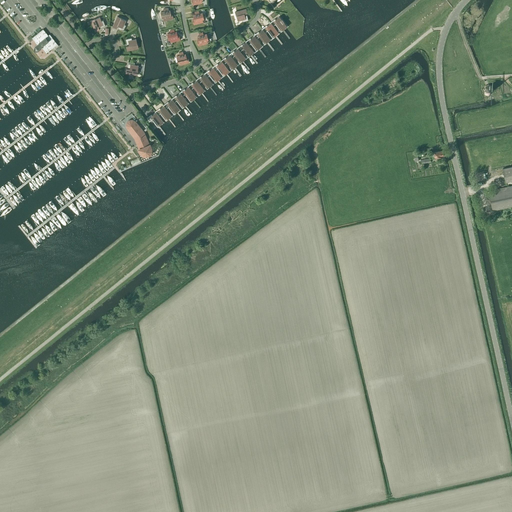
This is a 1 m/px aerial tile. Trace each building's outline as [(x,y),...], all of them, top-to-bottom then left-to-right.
[(169,10),(167,10),(167,8),(163,9),(164,11),(161,12),(162,18),(163,17),(164,20),(173,19),(172,16),(171,16),(169,10)] [(246,9),(235,12),(236,16),(238,21),(241,20),(242,22),(248,20),(247,15),(244,15),(244,14),(247,13),(246,9)] [(195,14),(193,15),(194,21),(193,21),(194,24),(202,22),(202,19),(203,19),(202,13),(199,13),(198,11),(194,12),(195,14)] [(121,18),(117,16),(112,27),(116,28),(118,26),(119,26),(118,28),(123,31),(126,25),(124,24),(125,20),(121,18)] [(281,30),(286,26),(279,16),(274,20),(281,30)] [(95,19),(90,20),(95,31),(99,29),(98,26),(99,26),(100,28),(105,26),(103,20),(101,21),(99,17),(95,19)] [(270,22),(270,23),(265,27),(273,36),(278,32),(270,22)] [(262,28),(261,29),(262,29),(257,33),(265,43),(270,39),(262,28)] [(43,29),(32,38),(36,44),(34,45),(34,46),(33,47),(33,48),(34,49),(34,50),(35,50),(36,50),(37,50),(38,50),(39,49),(38,48),(39,47),(41,46),(46,53),(57,44),(52,37),(48,40),(46,37),(48,35),(43,29)] [(176,31),(174,32),(173,29),(170,30),(170,33),(167,33),(168,39),(170,39),(171,42),(179,40),(179,37),(177,37),(176,31)] [(199,36),(197,36),(199,42),(198,42),(198,45),(207,43),(206,40),(208,40),(206,34),(203,35),(202,32),(199,33),(199,36)] [(253,35),(254,36),(249,39),(256,49),(261,45),(253,35)] [(127,50),(138,48),(137,44),(136,39),(132,40),(131,38),(125,39),(126,44),(129,44),(129,45),(126,46),(127,50)] [(245,41),(246,42),(241,46),(248,55),(253,51),(245,41)] [(237,48),(233,52),(240,62),(245,58),(237,47),(237,48)] [(182,52),(179,53),(179,55),(176,56),(178,62),(179,62),(180,64),(189,62),(187,56),(186,57),(185,54),(183,54),(182,52)] [(229,54),(228,54),(229,55),(224,59),(232,68),(237,64),(229,54)] [(220,60),(221,61),(216,65),(223,74),(228,70),(221,60),(220,60)] [(126,69),(126,73),(137,75),(138,70),(137,70),(138,65),(134,65),(134,63),(128,62),(128,64),(127,67),(130,68),(129,69),(126,69)] [(212,67),(213,68),(208,71),(215,81),(220,77),(212,67)] [(204,73),(204,74),(200,78),(207,87),(212,83),(204,73)] [(196,79),(196,80),(191,84),(199,93),(204,90),(196,79)] [(491,92),(493,89),(492,86),(488,85),(485,86),(484,89),(485,92),(488,94),(491,92)] [(196,96),(188,86),(187,86),(188,87),(183,90),(191,100),(196,96)] [(179,92),(180,93),(175,97),(182,106),(187,102),(179,92)] [(171,99),(172,99),(167,103),(174,113),(179,109),(171,98),(171,99)] [(163,105),(163,106),(159,109),(166,119),(171,115),(163,105)] [(152,115),(150,116),(152,119),(158,125),(163,121),(155,111),(154,111),(155,112),(152,115)] [(126,125),(127,128),(134,138),(140,152),(142,154),(146,155),(149,153),(150,151),(150,147),(145,136),(148,135),(146,131),(144,133),(144,132),(135,122),(133,120),(129,120),(127,122),(126,125)] [(441,156),(444,155),(443,150),(434,152),(431,153),(432,159),(435,158),(441,157),(441,156)] [(511,166),(503,168),(506,182),(511,180),(511,166)] [(493,211),(511,206),(511,185),(489,191),(493,211)]
